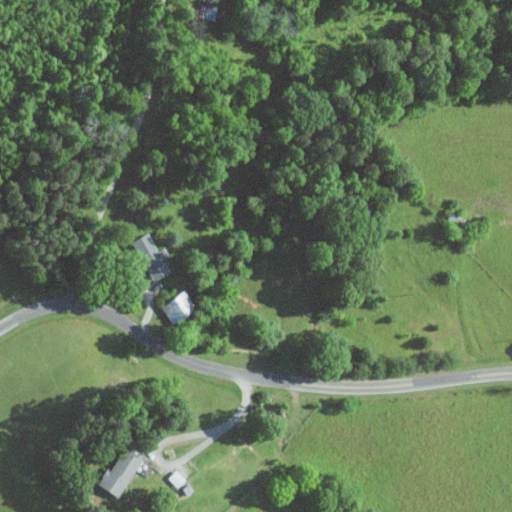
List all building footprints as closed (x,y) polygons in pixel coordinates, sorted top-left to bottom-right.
[(204,0),(204,5),(186,3),(185,16),(214,19),(216,1),(209,0),(204,0)] [(125,242),(149,281),(165,271),(157,260),(164,256),(158,247),(152,251),(141,232),(125,242)] [(156,303),(167,324),(191,311),(180,290),(156,303)] [(115,499),(136,457),(116,448),(104,472),(98,469),(90,486),(115,499)] [(174,488),(182,479),(172,470),(164,478),(174,488)]
